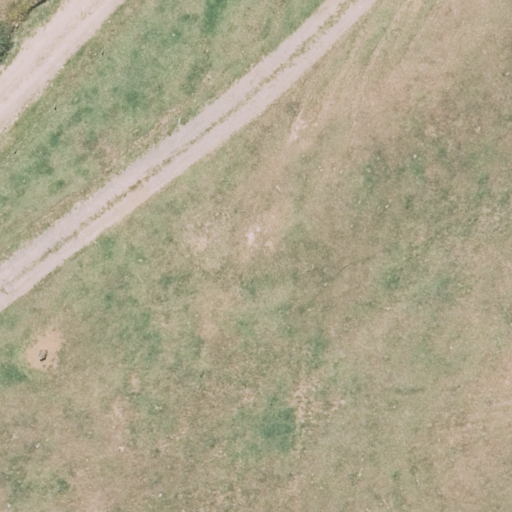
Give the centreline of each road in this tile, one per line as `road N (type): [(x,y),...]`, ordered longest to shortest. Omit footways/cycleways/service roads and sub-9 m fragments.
road 1 (track): [(0,288),(216,133),(354,0)]
road 2 (track): [(98,0),(0,106)]
